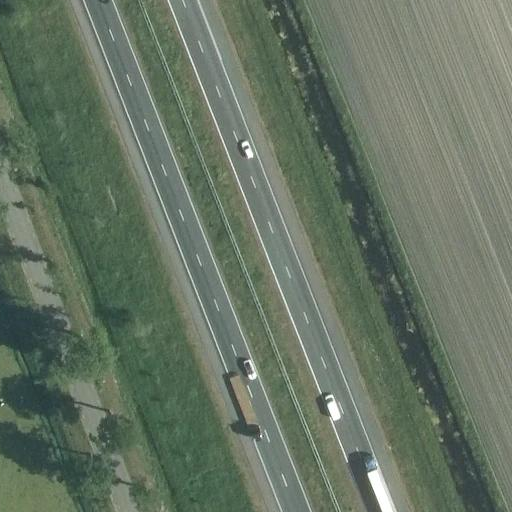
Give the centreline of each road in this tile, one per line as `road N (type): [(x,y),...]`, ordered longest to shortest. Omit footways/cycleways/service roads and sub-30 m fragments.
road 1 (motorway): [(380,511),(180,0)]
road 2 (motorway): [(96,0),(294,511)]
road 3 (tertiary): [(130,511),(0,174)]
